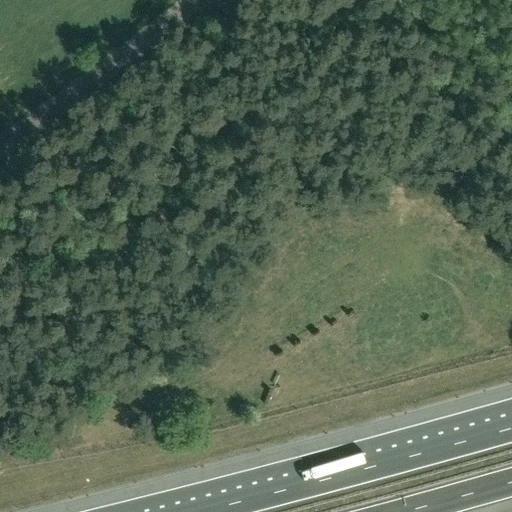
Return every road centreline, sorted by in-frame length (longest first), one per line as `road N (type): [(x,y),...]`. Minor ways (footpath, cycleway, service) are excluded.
road 1 (motorway): [(511,428),(199,511)]
road 2 (unclassified): [(0,135),(191,0)]
